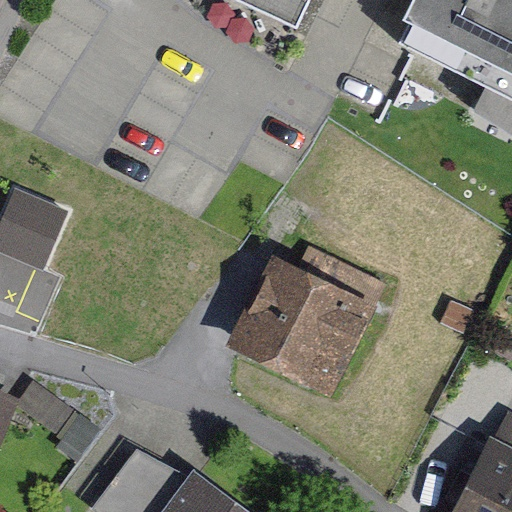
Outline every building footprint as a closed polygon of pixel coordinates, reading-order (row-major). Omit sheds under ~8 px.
[(265,0),(315,26),(325,0),(265,0)] [(511,0),(430,0),(413,38),(511,86),(511,0)] [(183,244),(42,171),(0,250),(0,257),(138,329),(183,244)] [(373,303),(285,264),(249,344),(336,384),(373,303)] [(0,434),(16,398),(0,391),(0,434)] [(511,511),(511,439),(502,435),(468,511),(511,511)] [(191,481),(147,447),(107,497),(126,511),(261,511),(203,466),(191,481)]
